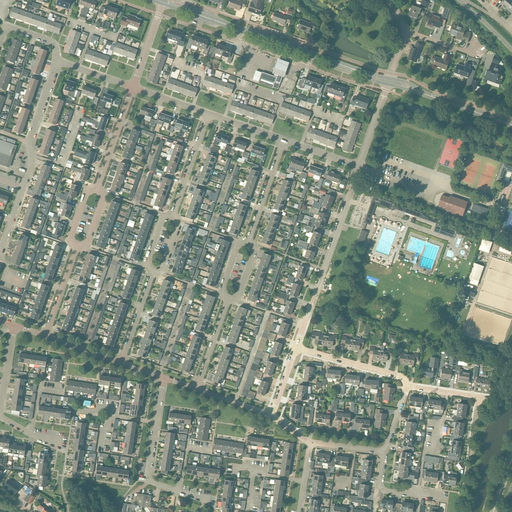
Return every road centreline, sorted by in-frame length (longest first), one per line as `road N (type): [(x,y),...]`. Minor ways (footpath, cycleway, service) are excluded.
road 1 (residential): [(0,253),(56,61)]
road 2 (residential): [(295,348),(357,167)]
road 3 (tertiary): [(356,70),(179,8)]
road 4 (residential): [(209,500),(147,482),(163,378)]
road 5 (residential): [(406,385),(399,375),(295,348)]
